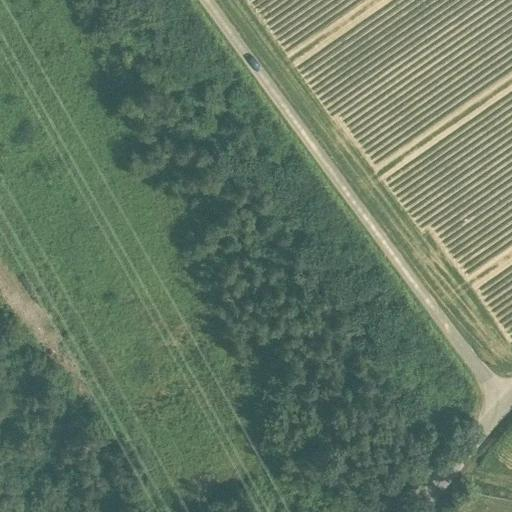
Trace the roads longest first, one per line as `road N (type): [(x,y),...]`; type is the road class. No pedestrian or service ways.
road 1 (track): [(502,397),(209,0)]
road 2 (unclassified): [(418,511),(511,391)]
